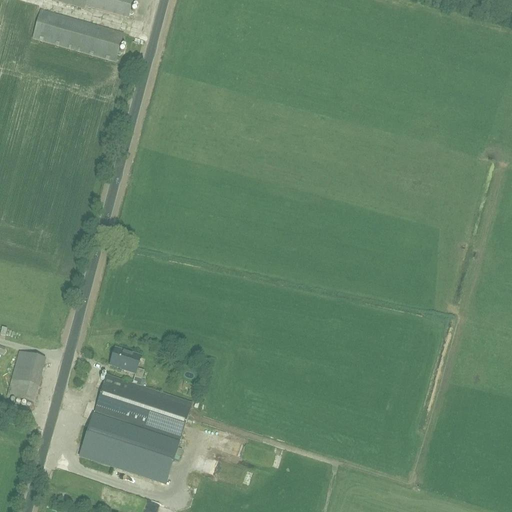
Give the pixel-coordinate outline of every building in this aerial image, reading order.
[(133,0),(49,0),(84,10),(85,6),(128,19),(133,0)] [(33,39),(115,63),(123,35),(41,11),(33,39)] [(124,352),(123,353),(115,350),(110,367),(127,373),(126,374),(134,377),(133,379),(140,381),(143,372),(137,370),(141,358),(124,352)] [(188,352),(183,368),(210,376),(212,368),(194,362),(196,355),(188,352)] [(31,405),(43,360),(19,353),(7,398),(31,405)] [(98,402),(94,415),(127,426),(127,428),(179,446),(192,406),(142,389),(138,388),(131,386),(106,378),(98,402)] [(138,388),(140,381),(133,379),(131,386),(138,388)] [(94,415),(91,422),(79,459),(165,487),(179,446),(127,428),(127,426),(94,415)]
